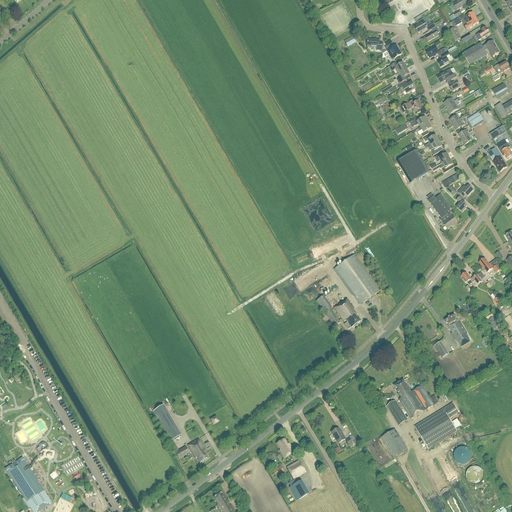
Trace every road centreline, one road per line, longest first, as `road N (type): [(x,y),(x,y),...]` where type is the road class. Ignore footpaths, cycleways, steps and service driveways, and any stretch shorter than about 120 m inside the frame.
road 1 (tertiary): [(160,511),(371,350),(495,198)]
road 2 (residential): [(458,159),(404,35),(366,27),(357,0)]
